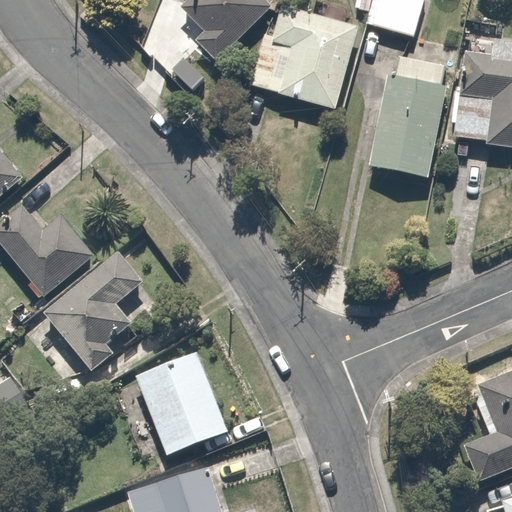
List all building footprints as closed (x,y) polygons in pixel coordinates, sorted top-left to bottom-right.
[(205,37),(196,45),(212,62),(269,10),(260,0),(197,0),(198,1),(183,14),(205,37)] [(426,0),(376,0),(369,25),(416,39),(426,0)] [(267,36),(252,88),(336,113),(361,28),(285,6),(276,38),(267,36)] [(511,42),(494,41),(492,61),(463,59),(457,146),(511,150),(511,42)] [(426,180),(447,84),(389,71),(368,167),(426,180)] [(0,203),(27,183),(1,150),(0,151),(0,203)] [(90,257),(61,222),(49,232),(28,208),(0,231),(0,240),(36,283),(30,287),(41,299),(46,295),(90,257)] [(94,374),(128,344),(121,337),(157,306),(114,256),(44,317),(94,374)] [(198,357),(139,382),(170,456),(229,431),(198,357)] [(0,424),(28,403),(9,378),(0,384),(0,424)] [(511,382),(474,399),(491,439),(464,450),(479,485),(511,471),(511,382)] [(257,511),(253,511),(224,511),(213,472),(128,498),(132,511),(257,511)]
